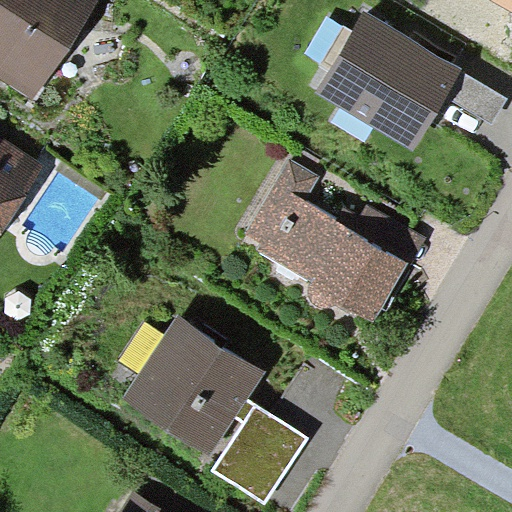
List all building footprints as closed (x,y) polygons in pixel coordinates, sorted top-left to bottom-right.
[(84,0),(0,0),(0,52),(1,53),(0,54),(0,65),(28,84),(84,0)] [(456,66),(366,13),(323,87),(413,139),(456,66)] [(0,210),(27,169),(0,150),(0,210)] [(367,316),(400,260),(296,199),(256,242),(312,275),(307,283),(306,288),(308,295),(312,300),(317,303),(323,303),(328,301),(332,296),(367,316)] [(134,401),(203,446),(253,371),(184,326),(173,343),(165,337),(137,379),(145,385),(134,401)] [(292,453),(259,431),(226,479),(260,501),(292,453)] [(121,511),(154,511),(131,497),(121,511)]
